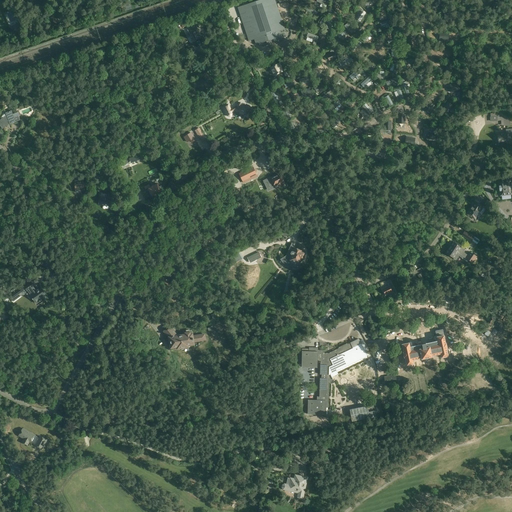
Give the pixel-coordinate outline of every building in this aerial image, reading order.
[(284,30),(274,0),(262,0),(239,7),(250,41),(255,39),(257,45),(281,37),(279,32),(284,30)] [(402,1),(399,3),(403,11),(408,8),(406,5),(405,5),(402,1)] [(309,8),(307,11),(316,16),(318,12),(309,8)] [(328,11),(325,16),(332,19),(334,14),(328,11)] [(407,14),(403,19),(408,24),(412,19),(407,14)] [(196,40),(204,36),(197,22),(192,24),(193,26),(190,28),(196,40)] [(347,22),(344,26),(350,30),(353,26),(347,22)] [(340,33),(342,34),(345,32),(341,27),(335,32),(338,35),(340,33)] [(362,37),(370,31),(368,28),(361,35),(362,37)] [(416,47),(414,39),(408,40),(410,48),(416,47)] [(346,53),(342,56),(347,63),(351,60),(346,53)] [(365,64),(369,70),(374,67),(370,61),(365,64)] [(271,68),(275,76),(282,72),(280,67),(283,66),(281,63),(271,68)] [(314,73),(322,72),(320,63),(312,65),(314,73)] [(369,76),(366,80),(370,84),(374,80),(369,76)] [(358,86),(362,81),(357,77),(353,82),(358,86)] [(450,85),(450,92),(459,93),(460,86),(450,85)] [(429,113),(435,106),(429,101),(423,109),(429,113)] [(249,105),(246,107),(242,106),(240,102),(236,104),(238,107),(238,108),(235,107),(231,109),(228,104),(222,107),(225,114),(226,114),(227,116),(230,116),(231,116),(232,114),(231,112),(235,110),(237,111),(239,112),(239,113),(244,115),(245,114),(247,114),(248,110),(251,109),(249,105)] [(448,102),(443,108),(448,112),(453,106),(448,102)] [(18,112),(13,114),(11,111),(5,113),(7,116),(0,120),(0,125),(2,129),(9,123),(10,125),(21,120),(19,116),(20,116),(18,112)] [(490,113),(491,121),(497,121),(497,120),(504,120),(504,125),(510,125),(510,124),(511,123),(511,114),(503,115),(503,112),(496,113),(490,113)] [(204,136),(199,128),(195,130),(200,138),(204,136)] [(511,143),(511,137),(511,129),(506,130),(506,134),(498,134),(498,142),(503,142),(504,143),(506,143),(506,142),(507,142),(507,143),(511,143)] [(191,132),(184,137),(187,142),(191,140),(192,142),(196,140),(191,132)] [(436,140),(437,134),(429,132),(427,139),(436,140)] [(406,137),(405,143),(414,145),(415,138),(406,137)] [(121,169),(130,166),(127,159),(118,162),(121,169)] [(239,174),(242,180),(255,173),(252,167),(239,174)] [(275,186),(283,182),(280,174),(277,176),(277,175),(271,178),(266,180),(270,188),(275,186)] [(83,178),(80,179),(80,181),(74,181),(75,193),(85,192),(83,178)] [(500,191),(501,196),(511,195),(510,180),(499,181),(499,185),(499,186),(499,191),(500,191)] [(162,192),(157,184),(146,189),(147,192),(149,191),(152,197),(162,192)] [(100,194),(100,201),(103,201),(104,201),(103,205),(113,206),(114,195),(110,195),(100,194)] [(483,207),(479,205),(475,203),(472,206),(467,214),(475,219),(477,217),(478,217),(479,215),(479,214),(483,207)] [(462,235),(471,242),(474,238),(465,231),(462,235)] [(457,253),(468,261),(473,263),(477,257),(470,252),(468,256),(463,252),(464,250),(453,243),(450,248),(454,250),(453,251),(457,254),(457,253)] [(304,253),(300,252),(301,250),(298,248),(298,249),(294,247),(293,250),(289,249),(286,256),(282,258),(284,261),(285,262),(287,263),(287,264),(288,264),(289,264),(290,265),(292,265),(293,265),(294,265),(295,265),(296,265),(299,264),(298,263),(300,259),(301,259),(304,253)] [(468,262),(468,261),(457,253),(457,254),(453,251),(454,250),(450,248),(446,253),(456,260),(458,257),(467,262),(468,262)] [(259,252),(251,256),(247,258),(250,263),(261,257),(259,252)] [(236,262),(242,259),(238,253),(233,256),(236,262)] [(387,284),(389,286),(382,289),(384,292),(384,293),(384,294),(385,294),(385,295),(388,294),(391,299),(397,296),(390,282),(387,284)] [(42,289),(37,292),(33,287),(34,286),(32,283),(25,288),(27,291),(29,289),(33,295),(31,297),(36,303),(43,298),(42,297),(46,294),(42,289)] [(22,287),(14,293),(10,296),(12,300),(13,301),(21,296),(19,294),(24,290),(22,287)] [(194,341),(205,340),(205,335),(193,336),(192,330),(189,330),(189,329),(185,330),(186,335),(177,336),(170,326),(164,331),(170,338),(172,350),(194,346),(194,341)] [(409,343),(402,345),(404,353),(403,353),(404,358),(405,358),(407,366),(413,364),(413,360),(422,358),(422,359),(423,359),(432,357),(432,356),(440,354),(441,358),(448,357),(446,349),(447,348),(446,343),(445,341),(444,338),(443,330),(436,331),(436,334),(438,341),(424,344),(410,347),(409,343)] [(372,331),(367,334),(371,341),(376,339),(372,331)] [(347,345),(347,344),(339,348),(339,349),(330,353),(329,353),(325,353),(325,350),(318,350),(318,348),(309,348),(309,351),(302,351),(302,367),(317,368),(317,362),(320,362),(320,374),(321,374),(321,378),(320,378),(319,396),(317,396),(317,400),(308,400),(308,414),(326,415),(326,407),(329,407),(329,383),(333,379),(332,377),(338,374),(337,371),(367,357),(367,356),(361,345),(359,339),(347,345)] [(370,349),(368,351),(364,344),(361,345),(367,356),(372,354),(370,351),(370,349)] [(395,376),(384,377),(385,384),(396,383),(395,376)] [(357,420),(381,416),(379,404),(355,408),(357,420)] [(23,428),(19,435),(24,438),(23,441),(28,444),(30,441),(31,441),(35,434),(23,428)] [(41,436),(36,444),(42,448),(47,439),(41,436)] [(288,477),(286,484),(285,484),(283,485),(282,487),(283,489),(299,492),(298,497),(299,499),(301,499),(303,498),(307,478),(295,475),(294,479),(288,477)] [(8,508),(16,503),(12,497),(3,502),(4,504),(5,504),(8,508)]
